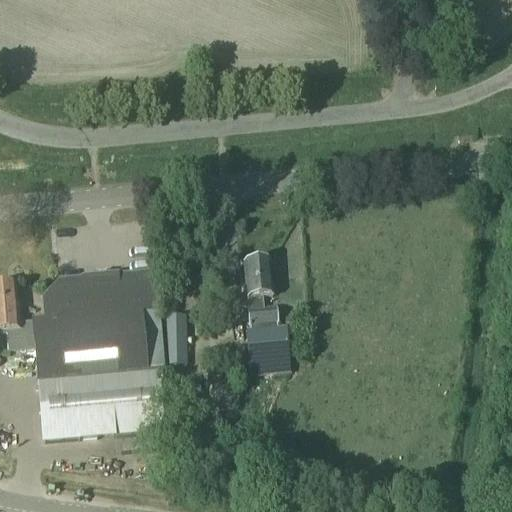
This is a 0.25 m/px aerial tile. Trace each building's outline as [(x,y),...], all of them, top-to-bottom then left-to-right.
[(244,336),(247,369),(288,366),(285,332),(276,333),(276,329),(277,329),(275,311),(262,312),(261,301),(271,300),(268,266),(242,269),(245,302),(246,302),(247,313),(246,313),(247,331),(248,331),(249,335),(244,336)] [(31,326),(19,328),(19,335),(0,336),(0,340),(6,340),(7,357),(34,355),(41,447),(162,435),(156,375),(163,374),(153,277),(58,285),(41,305),(43,325),(31,326)] [(0,336),(19,335),(19,328),(15,289),(0,290),(0,336)] [(185,370),(184,321),(163,321),(164,371),(185,370)] [(181,413),(179,431),(197,433),(198,415),(181,413)]
